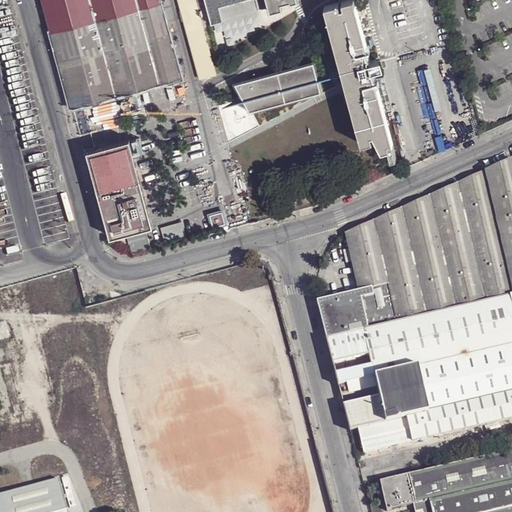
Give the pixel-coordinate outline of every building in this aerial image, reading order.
[(160,2),(159,0),(44,0),(53,32),(160,2)] [(179,0),(201,78),(216,74),(203,23),(196,0),(179,0)] [(205,0),(211,23),(224,20),(220,6),(244,0),(256,0),(259,8),(268,6),(281,2),(290,0),(291,0),(292,2),(297,0),(205,0)] [(339,1),(324,6),(341,68),(342,72),(343,73),(354,70),(355,72),(350,73),(356,84),(358,120),(357,123),(356,123),(362,143),(374,139),(372,134),(374,133),(377,139),(383,150),(389,148),(392,157),(397,156),(388,122),(374,69),(379,67),(376,58),(371,59),(354,0),(343,0),(342,1),(343,6),(340,7),(339,1)] [(73,105),(180,76),(160,2),(53,32),(73,105)] [(281,2),(268,6),(270,11),(283,8),(281,2)] [(245,100),(251,111),(322,91),(319,80),(319,78),(316,79),(315,76),(318,75),(314,62),(235,83),(245,100)] [(354,70),(343,73),(345,81),(346,85),(356,123),(357,123),(358,120),(356,84),(350,73),(355,72),(354,70)] [(91,152),(112,234),(142,226),(139,212),(141,212),(136,190),(141,189),(140,185),(128,143),(91,152)] [(370,223),(344,235),(351,263),(358,291),(371,288),(372,296),(361,299),(368,328),(510,295),(511,294),(511,159),(511,160),(370,223)] [(225,225),(222,212),(210,216),(213,228),(225,225)] [(182,221),(161,228),(164,242),(186,236),(182,221)] [(146,233),(127,238),(131,253),(150,249),(146,233)] [(344,235),(336,241),(342,265),(351,263),(344,235)] [(325,337),(361,329),(368,328),(361,299),(372,296),(371,288),(358,291),(315,301),(325,337)] [(511,305),(510,295),(368,328),(361,329),(368,357),(371,367),(374,377),(511,344),(511,305)] [(333,366),(368,357),(361,329),(325,337),(333,366)] [(511,344),(374,377),(379,399),(385,424),(406,420),(478,401),(511,393),(511,344)] [(338,386),(374,377),(371,367),(335,375),(338,386)] [(406,420),(411,443),(511,419),(511,393),(478,401),(406,420)] [(379,399),(343,407),(350,432),(357,431),(385,424),(379,399)] [(411,443),(406,420),(385,424),(357,431),(362,455),(411,443)] [(511,451),(422,473),(407,477),(414,506),(511,483),(511,451)] [(73,511),(67,477),(0,496),(0,511),(73,511)] [(386,511),(414,506),(407,477),(379,483),(386,511)] [(511,483),(414,506),(415,511),(495,511),(511,508),(511,483)]
